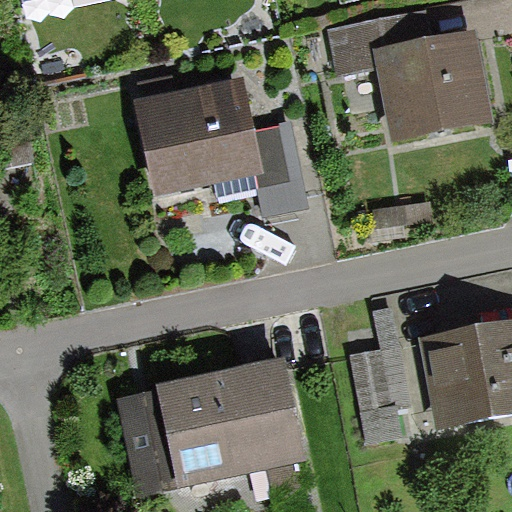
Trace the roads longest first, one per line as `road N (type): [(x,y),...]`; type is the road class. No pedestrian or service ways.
road 1 (residential): [(10,349),(511,242)]
road 2 (residential): [(10,349),(50,511)]
